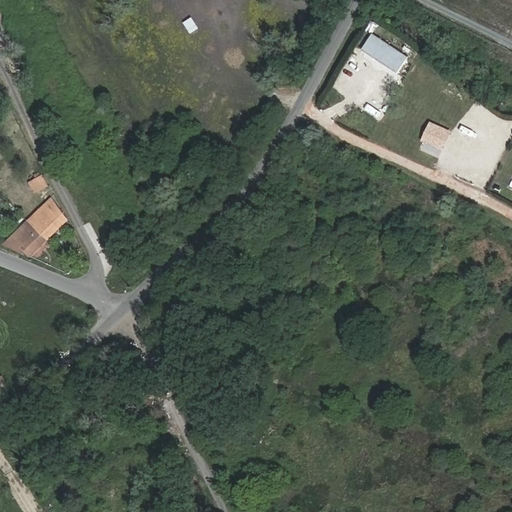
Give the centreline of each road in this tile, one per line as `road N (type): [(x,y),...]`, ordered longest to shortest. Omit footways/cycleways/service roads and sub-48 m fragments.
road 1 (tertiary): [(129,311),(252,190),(356,0)]
road 2 (unclassified): [(129,311),(225,511)]
road 3 (tertiary): [(0,426),(129,311)]
road 4 (track): [(0,258),(129,311)]
